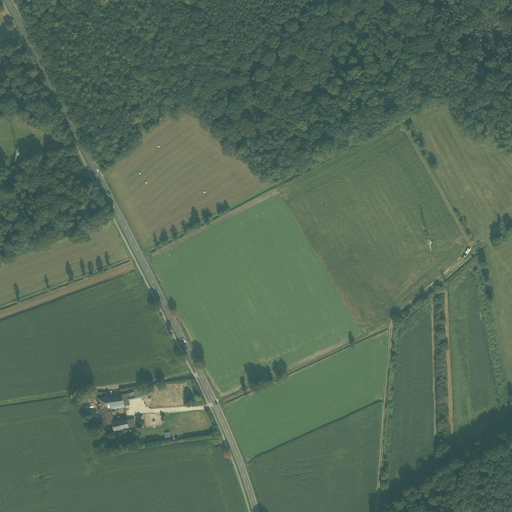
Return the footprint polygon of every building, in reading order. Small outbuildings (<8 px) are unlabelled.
[(134,392),(135,399),(142,398),(140,388),(133,389),(134,392)] [(135,399),(134,392),(127,393),(127,394),(128,400),(135,399)] [(110,407),(120,406),(124,406),(122,394),(109,396),(110,407)] [(109,408),(110,407),(109,396),(98,398),(101,414),(109,413),(109,408)] [(112,424),(113,431),(119,430),(117,422),(113,423),(112,419),(111,420),(109,413),(101,414),(104,426),(112,424)] [(136,426),(134,419),(127,420),(129,428),(136,426)] [(127,420),(117,422),(119,430),(129,428),(127,420)]
